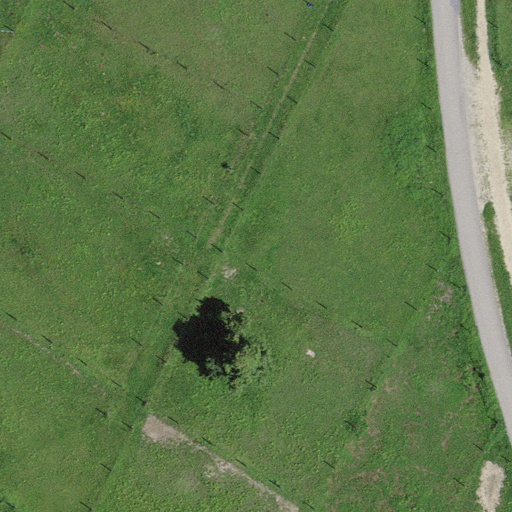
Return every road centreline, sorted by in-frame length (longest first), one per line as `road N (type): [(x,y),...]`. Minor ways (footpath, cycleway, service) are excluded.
road 1 (residential): [(511,408),(470,245),(442,0)]
road 2 (unknown): [(489,30),(497,152)]
